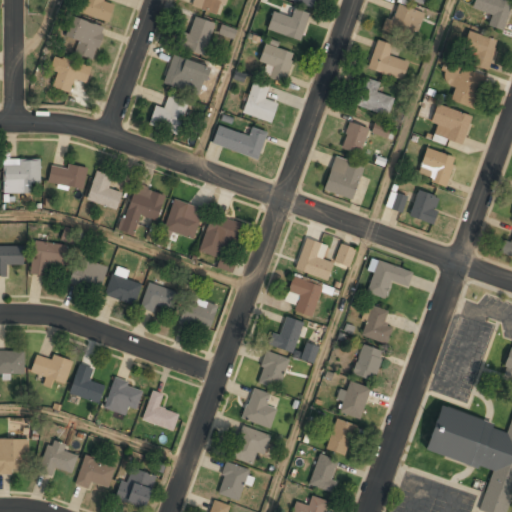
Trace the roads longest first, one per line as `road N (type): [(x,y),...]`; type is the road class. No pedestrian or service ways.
road 1 (residential): [(354,0),(169,511)]
road 2 (residential): [(511,283),(80,128),(0,121)]
road 3 (residential): [(511,117),(369,511)]
road 4 (residential): [(219,376),(52,319),(0,314)]
road 5 (residential): [(157,0),(107,137)]
road 6 (residential): [(15,0),(15,123)]
